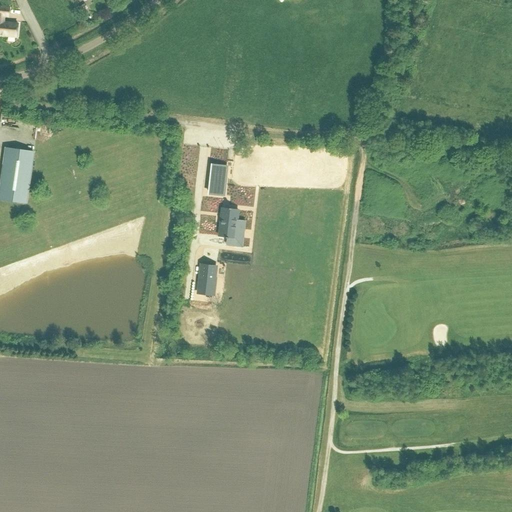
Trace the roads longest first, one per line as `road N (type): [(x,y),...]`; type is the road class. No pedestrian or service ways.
road 1 (track): [(0,87),(40,108),(303,136),(402,138),(511,155)]
road 2 (track): [(362,137),(317,511)]
road 3 (unclassified): [(54,64),(160,0)]
